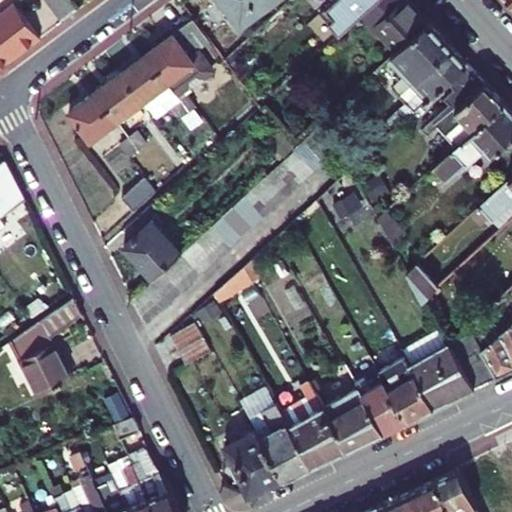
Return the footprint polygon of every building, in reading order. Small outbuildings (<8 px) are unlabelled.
[(220,0),(241,27),(277,0),(220,0)] [(331,0),(333,2),(321,13),(340,33),(362,13),(376,0),(331,0)] [(376,0),(362,13),(397,51),(429,22),(408,0),(376,0)] [(19,54),(41,38),(16,3),(0,14),(0,65),(18,52),(19,54)] [(211,40),(194,18),(148,52),(169,82),(181,98),(191,110),(197,106),(188,93),(193,89),(191,87),(214,70),(198,50),(211,40)] [(397,51),(392,55),(408,73),(393,87),(406,101),(386,120),(394,129),(414,110),(430,96),(448,80),(468,61),(430,21),(429,22),(397,51)] [(148,52),(122,71),(144,101),(169,82),(148,52)] [(505,102),(468,61),(448,80),(455,88),(445,97),(450,103),(422,128),(429,135),(439,126),(447,134),(464,118),(475,130),(505,102)] [(122,71),(96,91),(118,120),(144,101),(122,71)] [(70,110),(92,140),(118,120),(96,91),(70,110)] [(173,104),(182,117),(191,110),(181,98),(173,104)] [(434,167),(447,182),(485,147),(493,155),(506,143),(511,137),(511,109),(505,102),(475,130),(434,167)] [(304,139),(323,159),(339,145),(325,120),(304,139)] [(139,149),(148,142),(139,129),(130,136),(139,149)] [(130,155),(139,149),(130,136),(121,143),(130,155)] [(294,148),(313,169),(323,159),(304,139),(296,146),(294,148)] [(284,158),(303,178),(313,169),(294,148),(284,158)] [(274,167),(292,187),(303,178),(284,158),(274,167)] [(264,176),(282,197),(292,187),(274,167),(264,176)] [(511,175),(472,213),(482,224),(490,216),(493,220),(503,211),(511,202),(511,175)] [(146,176),(122,197),(134,211),(157,190),(146,176)] [(253,185),(272,206),(282,197),(264,176),(253,185)] [(243,195),(262,215),(272,206),(253,185),(243,195)] [(0,227),(7,223),(2,216),(14,207),(0,187),(0,227)] [(233,204),(252,225),(262,215),(243,195),(233,204)] [(511,202),(503,211),(510,218),(511,216),(511,202)] [(223,214),(242,234),(252,225),(233,204),(223,214)] [(379,216),(394,244),(407,233),(386,210),(379,216)] [(311,222),(303,212),(294,219),(303,229),(311,222)] [(213,223),(232,243),(242,234),(223,214),(213,223)] [(172,260),(182,251),(152,219),(124,245),(154,277),(162,270),(172,260)] [(203,232),(222,253),(232,243),(213,223),(203,232)] [(193,242),(211,262),(222,253),(203,232),(193,242)] [(182,251),(201,271),(211,262),(193,242),(182,251)] [(172,260),(191,281),(201,271),(182,251),(172,260)] [(253,258),(245,265),(254,281),(264,275),(253,258)] [(162,270),(181,290),(191,281),(172,260),(162,270)] [(423,298),(439,283),(419,261),(408,271),(423,298)] [(215,293),(220,302),(254,281),(245,265),(215,293)] [(152,279),(171,299),(181,290),(162,270),(154,277),(152,279)] [(142,288),(161,309),(171,299),(152,279),(142,288)] [(150,318),(161,309),(142,288),(132,298),(146,322),(150,318)] [(39,393),(73,376),(53,336),(83,314),(75,296),(37,323),(13,340),(39,393)] [(196,321),(171,335),(179,349),(204,335),(196,321)] [(511,321),(482,349),(498,377),(511,369),(511,321)] [(475,388),(498,377),(482,349),(468,324),(449,342),(475,388)] [(406,356),(410,363),(435,406),(475,388),(449,342),(440,327),(402,349),(406,356)] [(179,349),(187,363),(212,349),(204,335),(179,349)] [(410,363),(406,356),(379,371),(384,378),(407,419),(435,406),(410,363)] [(359,384),(360,386),(369,382),(365,375),(356,380),(359,384)] [(360,386),(384,430),(407,419),(384,378),(371,386),(369,382),(360,386)] [(283,415),(312,464),(348,447),(324,404),(310,380),(301,385),(310,400),(283,415)] [(348,447),(384,430),(360,386),(359,384),(324,404),(348,447)] [(116,421),(129,414),(118,391),(105,398),(116,421)] [(256,428),(284,477),(312,464),(283,415),(276,402),(250,416),(256,428)] [(121,438),(141,429),(134,415),(115,424),(121,438)] [(249,494),(284,477),(256,428),(225,443),(234,462),(231,463),(237,476),(240,475),(249,494)] [(129,455),(155,511),(180,511),(169,486),(147,446),(129,455)] [(81,451),(71,455),(78,472),(82,470),(84,474),(79,476),(82,482),(74,485),(75,488),(85,511),(108,511),(94,480),(81,451)] [(112,472),(130,511),(155,511),(129,455),(128,454),(108,463),(112,472)] [(479,511),(458,468),(435,478),(451,511),(479,511)] [(108,511),(130,511),(112,472),(94,480),(108,511)] [(451,511),(435,478),(416,487),(428,511),(451,511)] [(52,494),(54,497),(65,492),(61,484),(50,489),(52,494)] [(428,511),(416,487),(397,496),(405,511),(428,511)] [(60,511),(85,511),(75,488),(65,492),(54,497),(60,511)] [(60,511),(54,497),(52,494),(42,498),(46,509),(45,509),(46,511),(60,511)] [(379,504),(382,511),(405,511),(397,496),(379,504)] [(35,511),(29,498),(20,503),(23,511),(35,511)]
